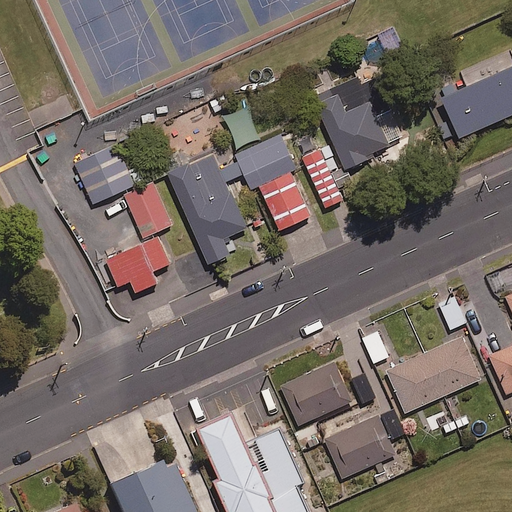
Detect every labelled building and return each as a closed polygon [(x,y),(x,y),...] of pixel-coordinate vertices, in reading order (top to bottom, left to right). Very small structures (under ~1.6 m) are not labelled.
[(403,53),(393,27),(379,32),(389,58),(403,53)] [(511,68),(446,97),(464,138),(511,116),(511,68)] [(342,94),(320,104),(349,168),(371,158),(370,155),(394,144),(374,101),(350,111),(342,94)] [(259,138),(246,107),(223,117),(236,147),(259,138)] [(284,134),(238,155),(254,189),(263,185),(294,171),(300,168),(284,134)] [(138,185),(119,144),(76,163),(95,204),(138,185)] [(323,149),(305,157),(328,207),(346,199),(323,149)] [(193,162),(171,172),(211,264),(234,254),(227,238),(251,228),(235,190),(210,201),(193,162)] [(294,171),(263,185),(283,230),(315,216),(294,171)] [(156,181),(127,194),(146,238),(176,225),(156,181)] [(164,237),(109,260),(121,287),(175,264),(164,237)] [(511,393),(511,294),(509,296),(511,303),(511,346),(492,355),(510,395),(511,393)] [(465,322),(453,296),(439,303),(451,329),(465,322)] [(388,357),(378,332),(363,338),(373,363),(388,357)] [(466,336),(389,370),(408,413),(485,379),(466,336)] [(337,362),(283,386),(301,425),(355,401),(337,362)] [(367,373),(354,379),(366,403),(379,397),(367,373)] [(237,410),(199,427),(223,478),(217,481),(231,511),(313,511),(302,486),(309,482),(284,427),(252,442),(237,410)] [(408,434),(398,410),(385,415),(396,439),(408,434)] [(382,414),(327,439),(345,479),(400,454),(382,414)] [(165,462),(111,486),(122,511),(198,511),(177,466),(168,470),(165,462)]
